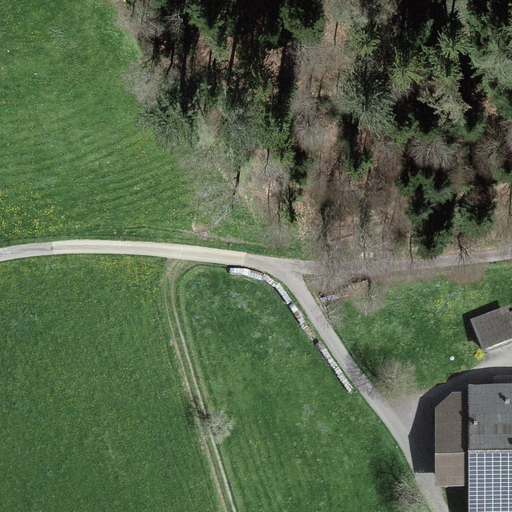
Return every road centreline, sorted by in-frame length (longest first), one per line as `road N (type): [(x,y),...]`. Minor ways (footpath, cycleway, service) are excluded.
road 1 (track): [(190,255),(169,276),(168,330),(231,511)]
road 2 (track): [(190,255),(112,250),(0,260)]
